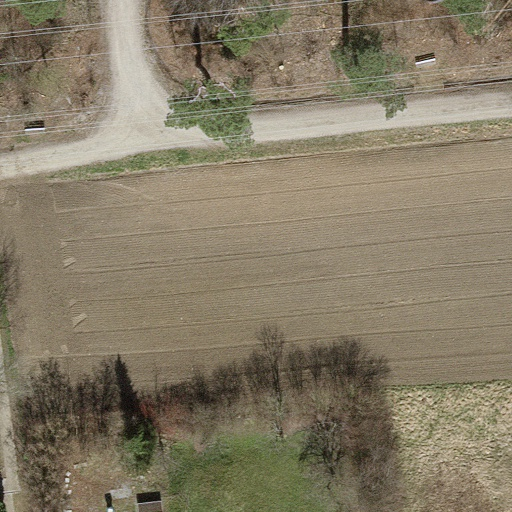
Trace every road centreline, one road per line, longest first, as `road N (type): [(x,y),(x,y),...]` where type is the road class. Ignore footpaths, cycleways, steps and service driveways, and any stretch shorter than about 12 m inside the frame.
road 1 (track): [(0,168),(140,143),(511,106)]
road 2 (track): [(140,143),(128,0)]
